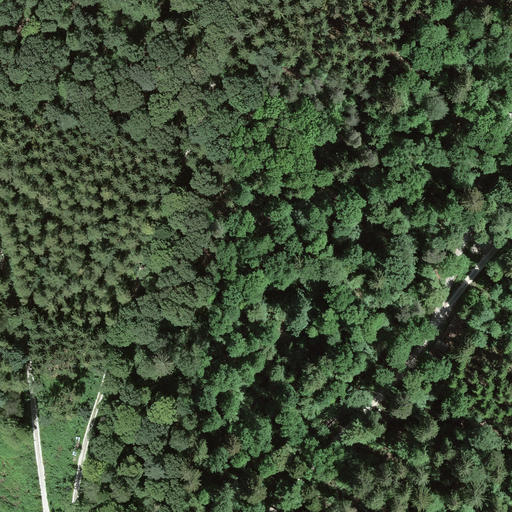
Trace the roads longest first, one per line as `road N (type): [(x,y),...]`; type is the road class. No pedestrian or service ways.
road 1 (track): [(242,0),(97,400),(74,511)]
road 2 (track): [(511,110),(431,335),(275,511)]
road 3 (track): [(50,511),(0,258)]
road 4 (track): [(511,232),(431,335)]
